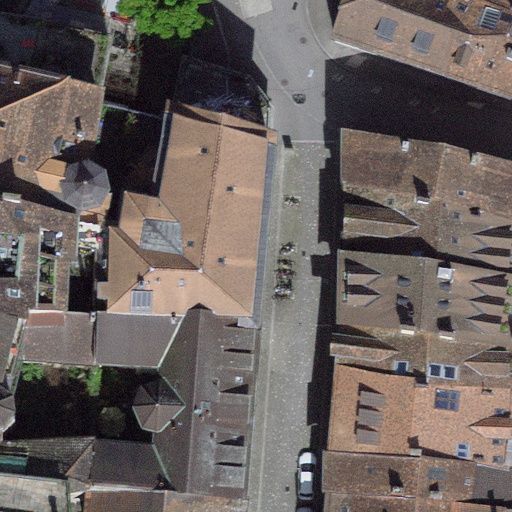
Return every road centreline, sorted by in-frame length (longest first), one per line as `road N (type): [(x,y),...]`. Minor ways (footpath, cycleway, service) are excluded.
road 1 (residential): [(287,511),(313,83)]
road 2 (residential): [(313,83),(511,139)]
